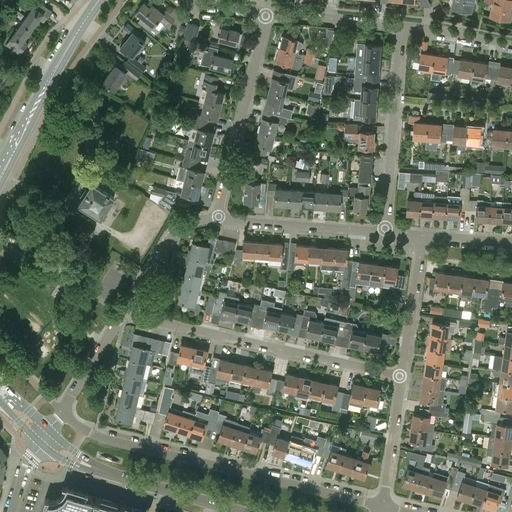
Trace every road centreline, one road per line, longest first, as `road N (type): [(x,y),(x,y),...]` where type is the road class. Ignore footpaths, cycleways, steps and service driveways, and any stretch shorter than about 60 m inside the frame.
road 1 (residential): [(381,506),(103,439),(61,413)]
road 2 (residential): [(400,375),(123,313)]
road 3 (residential): [(217,218),(266,13)]
road 4 (residential): [(383,232),(400,26)]
road 5 (residential): [(217,218),(383,232)]
road 6 (residential): [(400,375),(420,236)]
road 7 (residential): [(123,313),(173,234),(217,218)]
road 8 (secondary): [(104,472),(236,511)]
road 9 (residential): [(400,26),(266,13)]
road 10 (residential): [(381,506),(400,375)]
